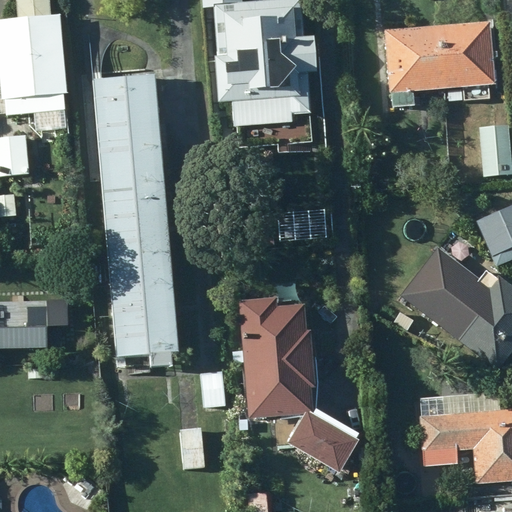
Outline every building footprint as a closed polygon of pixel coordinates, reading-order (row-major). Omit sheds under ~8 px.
[(0,101),(60,96),(53,17),(47,17),(45,0),(13,0),(15,20),(0,21),(0,101)] [(238,0),(199,0),(200,9),(239,7),(238,0)] [(290,40),(287,12),(219,15),(220,58),(209,59),(212,106),(285,100),(286,118),(305,116),(302,75),(309,75),(306,38),(299,39),(290,40)] [(486,23),(437,26),(442,90),(491,86),(486,23)] [(386,94),(442,90),(437,26),(381,31),(386,94)] [(150,106),(148,79),(87,84),(89,111),(150,106)] [(152,134),(150,106),(89,111),(91,139),(152,134)] [(509,176),(505,128),(476,130),(480,179),(509,176)] [(155,161),(152,134),(91,139),(94,166),(155,161)] [(0,177),(25,175),(21,137),(0,139),(0,177)] [(157,189),(155,161),(94,166),(96,194),(157,189)] [(159,216),(157,189),(96,194),(98,221),(159,216)] [(15,198),(0,198),(0,222),(15,223),(15,198)] [(511,249),(511,203),(472,221),(489,260),(511,249)] [(161,244),(159,216),(98,221),(100,249),(161,244)] [(164,271),(161,244),(100,249),(103,276),(164,271)] [(492,371),(511,345),(511,291),(493,277),(483,290),(434,253),(398,300),(492,371)] [(166,299),(164,271),(103,276),(105,304),(166,299)] [(47,315),(70,315),(70,285),(47,285),(47,315)] [(168,326),(166,299),(105,304),(107,331),(168,326)] [(269,299),(234,301),(243,420),(301,416),(281,447),(331,476),(351,442),(306,416),(305,390),(308,390),(305,333),(300,333),(299,308),(269,309),(269,299)] [(171,354),(168,326),(107,331),(109,359),(171,354)] [(25,371),(25,379),(39,379),(39,371),(25,371)] [(223,408),(219,373),(197,376),(201,410),(223,408)] [(511,410),(417,418),(420,456),(470,452),(472,486),(511,483),(511,410)] [(200,469),(196,431),(176,433),(180,472),(200,469)] [(266,511),(266,495),(247,495),(247,511),(266,511)]
